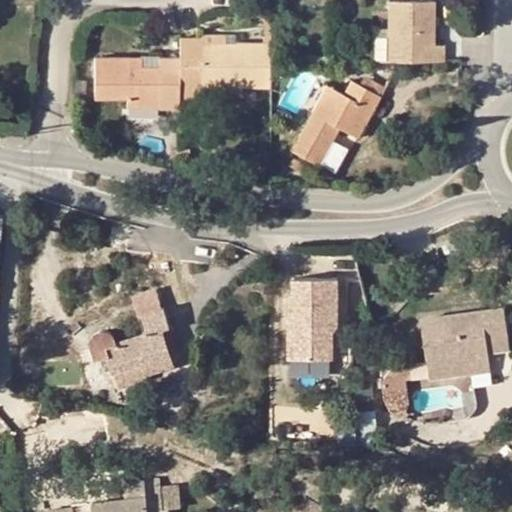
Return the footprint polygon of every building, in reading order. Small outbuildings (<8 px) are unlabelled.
[(388,28),(389,60),(445,60),(445,45),(437,45),(436,1),(388,2),(388,28)] [(388,28),(375,27),(374,60),(389,60),(388,28)] [(239,33),(202,33),(201,38),(202,43),(239,44),(239,33)] [(272,87),(272,58),(273,43),(239,44),(202,43),(201,38),(180,38),(181,58),(181,96),(202,97),(202,94),(235,94),(235,87),(272,87)] [(181,108),(181,96),(181,58),(160,58),(160,66),(142,66),(131,66),(130,58),(95,58),(96,98),(128,98),(128,105),(160,105),(160,108),(181,108)] [(131,66),(142,66),(142,58),(130,58),(131,66)] [(341,127),(359,137),(382,96),(387,87),(366,75),(361,84),(352,79),(344,93),(334,88),(319,115),(311,111),(291,148),(320,164),(341,127)] [(319,115),(334,88),(326,83),(311,111),(319,115)] [(290,359),(332,359),(332,332),(337,324),(338,278),(294,278),(294,317),(298,323),(290,329),(290,359)] [(486,342),(507,338),(503,309),(421,321),(427,366),(488,359),(488,354),(486,342)] [(162,332),(172,330),(166,310),(144,316),(149,335),(114,344),(111,340),(108,338),(103,338),(98,338),(95,341),(92,345),(90,349),(95,361),(106,357),(112,375),(140,366),(145,378),(175,370),(173,362),(162,332)] [(298,323),(294,317),(290,317),(290,329),(298,323)] [(162,332),(173,362),(182,360),(172,330),(162,332)] [(488,354),(509,352),(507,338),(486,342),(488,354)] [(488,359),(427,366),(429,382),(488,374),(488,359)] [(124,484),(125,499),(92,501),(92,511),(162,511),(159,485),(146,486),(145,482),(124,484)]
